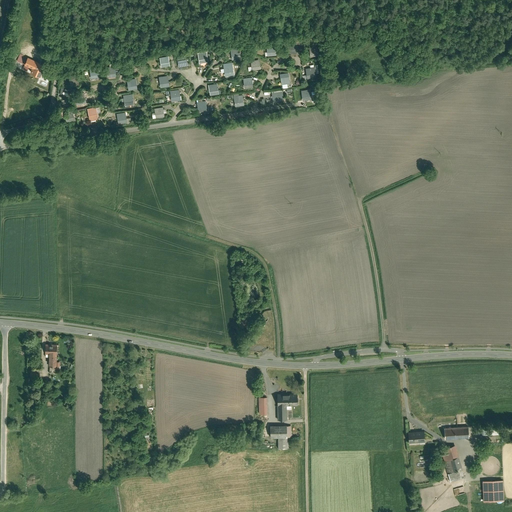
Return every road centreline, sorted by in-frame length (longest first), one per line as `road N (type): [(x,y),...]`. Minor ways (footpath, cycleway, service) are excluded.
road 1 (tertiary): [(6,321),(279,364),(511,355)]
road 2 (unclassified): [(0,494),(6,321)]
road 3 (track): [(308,511),(304,365)]
